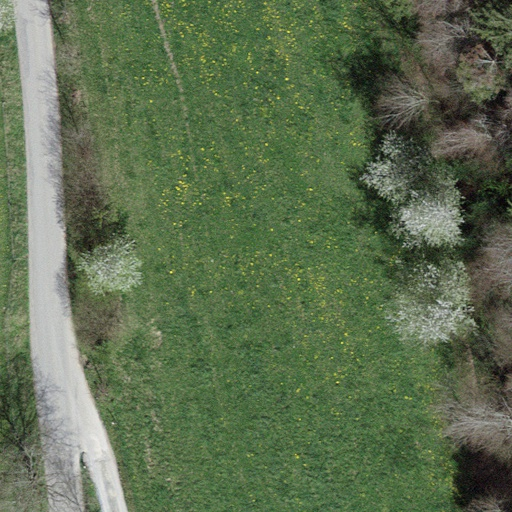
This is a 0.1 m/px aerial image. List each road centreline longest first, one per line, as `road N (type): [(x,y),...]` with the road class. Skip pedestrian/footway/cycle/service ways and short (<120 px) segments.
road 1 (unclassified): [(28,0),(58,393)]
road 2 (unclassified): [(58,393),(102,464),(114,511)]
